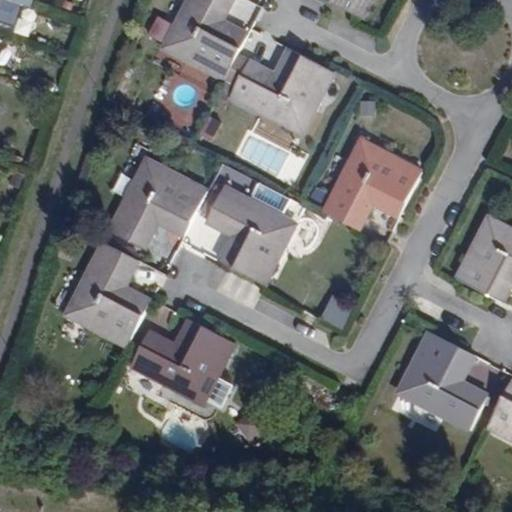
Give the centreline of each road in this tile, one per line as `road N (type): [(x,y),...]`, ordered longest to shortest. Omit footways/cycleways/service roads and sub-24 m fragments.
road 1 (residential): [(185,285),(361,371),(409,276)]
road 2 (residential): [(409,276),(490,120)]
road 3 (residential): [(286,13),(397,71)]
